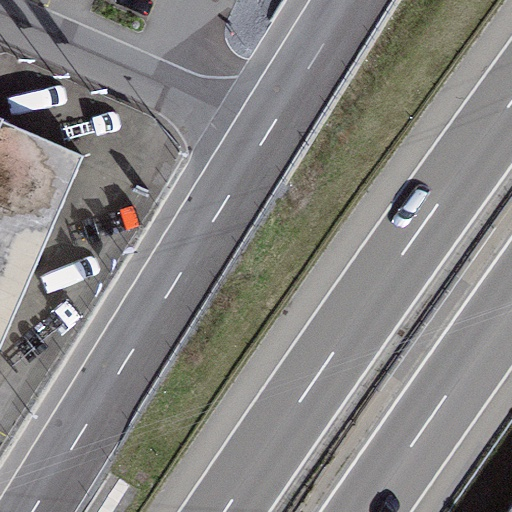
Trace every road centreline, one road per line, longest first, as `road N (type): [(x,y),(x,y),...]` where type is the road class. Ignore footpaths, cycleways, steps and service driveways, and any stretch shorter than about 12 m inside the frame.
road 1 (secondary): [(351,0),(32,511)]
road 2 (motorway): [(511,101),(222,511)]
road 3 (motorway): [(368,511),(511,306)]
